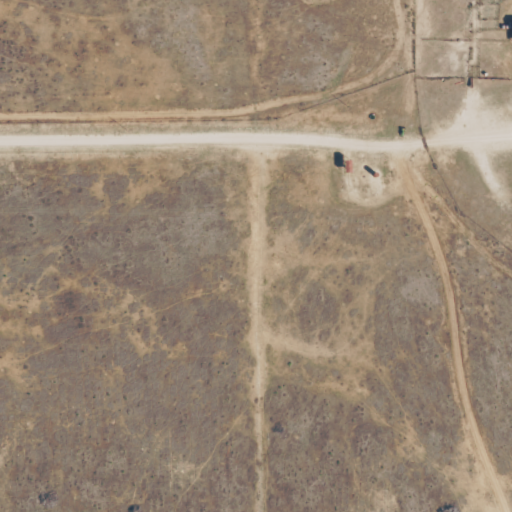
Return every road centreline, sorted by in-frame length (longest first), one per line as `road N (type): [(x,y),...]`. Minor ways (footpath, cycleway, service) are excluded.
road 1 (residential): [(511,139),(426,125),(390,109),(0,120)]
road 2 (residential): [(426,125),(431,166),(511,369)]
